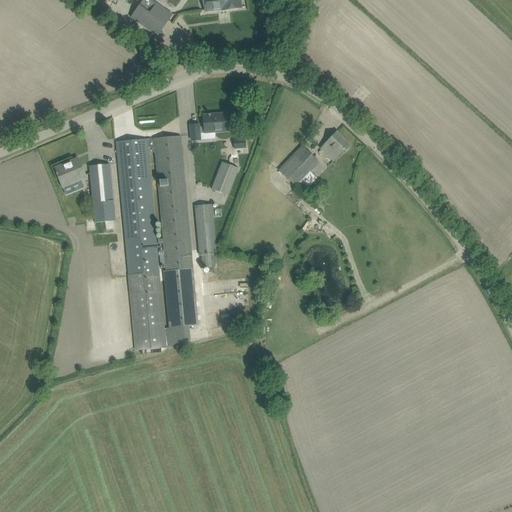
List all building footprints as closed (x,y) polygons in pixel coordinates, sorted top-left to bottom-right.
[(172,15),(151,0),(142,0),(131,17),(157,36),(172,15)] [(242,8),(241,7),(240,0),(204,0),(206,11),(225,9),(226,10),(242,8)] [(96,1),(92,7),(96,10),(105,16),(109,10),(100,4),(96,1)] [(237,131),(236,123),(235,113),(227,113),(227,115),(221,116),(221,114),(211,115),(211,114),(208,114),(208,115),(204,116),(205,127),(200,127),(199,125),(190,126),(192,141),(201,140),(201,134),(237,131)] [(334,162),(343,152),(350,145),(337,132),(330,140),(321,150),(334,162)] [(154,139),(155,149),(163,239),(158,240),(159,244),(157,244),(160,272),(164,272),(169,328),(165,329),(148,154),(151,153),(151,147),(152,147),(151,139),(117,142),(129,275),(136,351),(167,348),(167,347),(191,340),(190,326),(199,326),(182,146),(181,136),(154,139)] [(246,139),(234,140),(234,149),(246,148),(246,139)] [(311,172),(319,163),(302,146),(279,171),(291,182),(297,188),(300,184),(306,190),(317,178),(311,172)] [(73,189),(71,184),(77,182),(87,178),(78,158),(78,160),(65,166),(64,164),(55,168),(57,173),(56,173),(57,175),(58,175),(63,188),(65,193),(73,189)] [(229,195),(239,168),(222,162),(212,189),(229,195)] [(115,221),(113,201),(110,164),(90,166),(95,224),(115,221)] [(203,268),(214,267),(214,254),(216,254),(212,205),(195,207),(198,248),(199,248),(200,256),(202,256),(203,268)] [(432,367),(448,364),(450,349),(452,357),(480,351),(482,340),(483,340),(481,329),(480,329),(458,333),(457,337),(451,338),(456,339),(401,350),(409,351),(407,364),(408,371),(417,372),(427,370),(428,366),(432,367)]
